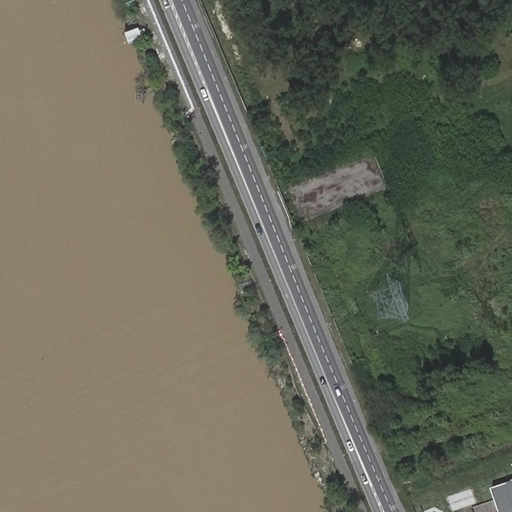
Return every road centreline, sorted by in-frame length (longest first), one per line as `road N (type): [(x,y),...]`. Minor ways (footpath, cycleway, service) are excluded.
road 1 (secondary): [(164,0),(377,511)]
road 2 (secondary): [(393,511),(182,0)]
